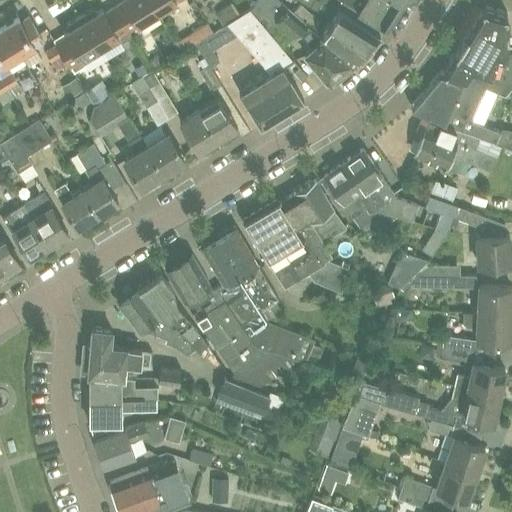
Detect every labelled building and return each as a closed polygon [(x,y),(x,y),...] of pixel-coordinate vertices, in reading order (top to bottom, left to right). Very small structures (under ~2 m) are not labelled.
[(129,29),(158,11),(150,0),(124,0),(125,1),(115,7),(129,29)] [(150,0),(158,11),(175,0),(150,0)] [(353,62),(294,11),(280,0),(257,0),(254,5),(250,8),(272,33),(279,23),(294,36),(299,31),(312,47),(305,53),(316,67),(317,66),(330,82),(353,62)] [(367,46),(380,32),(328,0),(307,0),(323,9),(325,6),(335,12),(330,20),(367,46)] [(344,0),(385,25),(401,1),(399,0),(344,0)] [(232,2),(215,12),(223,25),(227,22),(239,14),(232,2)] [(367,46),(330,20),(330,21),(324,28),(315,21),(318,17),(301,3),(294,11),(353,62),(367,46)] [(511,52),(507,51),(507,11),(483,4),(443,68),(444,68),(511,83),(511,52)] [(133,36),(129,29),(115,7),(105,13),(102,8),(98,11),(96,9),(92,8),(80,15),(100,47),(118,35),(122,42),(133,36)] [(238,34),(271,71),(239,91),(261,126),(304,99),(289,75),(282,64),(291,57),(272,33),(250,8),(239,14),(227,22),(238,34)] [(81,58),(100,47),(80,15),(68,22),(67,27),(69,29),(64,32),(67,36),(56,43),(74,71),(85,65),(81,58)] [(20,53),(42,39),(28,16),(21,21),(18,16),(3,26),(20,53)] [(223,25),(218,28),(226,41),(238,34),(227,22),(223,25)] [(208,23),(177,42),(182,50),(213,31),(208,23)] [(0,64),(20,53),(3,26),(0,27),(0,64)] [(50,61),(60,55),(55,46),(45,53),(50,61)] [(149,60),(154,67),(164,61),(160,53),(149,60)] [(143,62),(134,68),(139,75),(143,73),(148,69),(143,62)] [(221,84),(210,66),(209,64),(200,70),(211,89),(221,84)] [(504,95),(511,85),(511,83),(444,68),(441,72),(440,72),(411,105),(431,114),(429,119),(495,143),(501,130),(484,124),(498,92),(504,95)] [(155,71),(144,78),(150,87),(170,120),(181,113),(155,71)] [(0,81),(0,91),(7,87),(16,82),(11,74),(0,81)] [(75,94),(83,89),(76,77),(61,86),(65,92),(69,97),(75,94)] [(16,82),(7,87),(13,97),(22,92),(16,82)] [(94,104),(109,95),(104,86),(89,95),(94,104)] [(159,127),(170,120),(150,87),(139,94),(159,127)] [(88,96),(84,90),(72,98),(79,109),(91,101),(88,96)] [(113,92),(109,95),(94,104),(89,119),(94,126),(123,108),(113,92)] [(218,138),(237,126),(218,96),(199,108),(218,138)] [(199,150),(218,138),(199,108),(180,120),(199,150)] [(14,133),(29,156),(53,141),(39,117),(14,133)] [(163,172),(146,145),(128,117),(118,123),(136,151),(124,158),(141,186),(163,172)] [(495,143),(429,119),(423,117),(417,132),(423,134),(415,153),(445,166),(445,165),(456,170),(461,156),(491,169),(497,156),(496,155),(500,144),(495,143)] [(163,172),(185,159),(168,131),(146,145),(163,172)] [(16,164),(29,156),(14,133),(2,141),(13,158),(16,164)] [(13,158),(2,141),(0,142),(0,164),(1,166),(13,158)] [(98,213),(118,200),(100,171),(102,169),(103,169),(104,171),(115,164),(112,158),(105,162),(93,143),(77,152),(89,172),(88,173),(93,181),(82,188),(98,213)] [(344,160),(377,207),(412,220),(418,204),(391,194),(394,192),(383,175),(363,147),(344,160)] [(369,213),(377,207),(344,160),(324,174),(325,175),(319,179),(327,190),(328,189),(349,219),(365,208),(369,213)] [(460,185),(439,176),(434,190),(455,198),(460,185)] [(347,227),(346,224),(333,208),(316,179),(293,191),(294,193),(282,200),(303,236),(307,233),(323,260),(325,258),(336,263),(322,241),(347,227)] [(77,225),(98,213),(82,188),(74,194),(66,182),(55,189),(77,225)] [(52,206),(53,205),(44,190),(35,196),(44,209),(32,216),(48,243),(68,231),(52,206)] [(446,235),(454,216),(459,205),(432,195),(428,206),(443,212),(436,228),(446,235)] [(303,236),(282,200),(281,199),(243,221),(265,259),(266,259),(283,287),(308,273),(312,281),(339,293),(350,270),(336,263),(325,258),(323,260),(307,233),(303,236)] [(48,243),(32,216),(24,203),(3,216),(12,230),(13,229),(29,255),(48,243)] [(459,205),(454,216),(488,229),(492,218),(459,205)] [(279,295),(259,262),(236,225),(219,236),(258,299),(257,297),(259,297),(264,305),(279,295)] [(478,263),(511,262),(510,234),(477,235),(478,263)] [(4,236),(0,238),(0,273),(20,261),(4,236)] [(266,321),(258,299),(219,236),(204,245),(203,245),(201,248),(203,249),(224,282),(218,287),(256,340),(304,360),(305,358),(311,343),(312,339),(266,321)] [(410,278),(414,274),(425,264),(431,259),(404,249),(392,283),(401,287),(410,278)] [(256,340),(218,287),(214,289),(211,284),(192,253),(166,269),(186,300),(186,299),(198,317),(232,371),(242,373),(249,382),(284,355),(303,363),(304,360),(256,340)] [(176,299),(163,281),(167,278),(161,271),(157,273),(139,286),(139,287),(158,311),(187,338),(193,341),(198,345),(195,347),(198,351),(208,344),(176,299)] [(414,274),(410,278),(410,286),(474,286),(474,274),(458,274),(414,274)] [(511,313),(511,288),(511,285),(480,284),(478,311),(511,313)] [(390,286),(373,290),(378,307),(391,304),(390,300),(394,299),(390,286)] [(198,345),(193,341),(187,338),(158,311),(139,287),(121,300),(141,326),(178,341),(176,346),(187,355),(195,347),(198,345)] [(511,313),(478,311),(464,311),(464,321),(468,325),(478,325),(477,339),(509,340),(511,313)] [(124,376),(124,375),(125,362),(151,364),(152,350),(127,345),(111,344),(112,328),(92,326),(88,373),(124,376)] [(380,335),(370,331),(360,355),(369,359),(370,359),(380,335)] [(473,338),(447,334),(445,346),(471,350),(473,338)] [(311,343),(305,358),(316,363),(322,347),(311,343)] [(471,350),(445,346),(444,357),(470,361),(471,350)] [(351,376),(350,379),(360,383),(362,380),(370,359),(369,359),(360,355),(359,356),(351,376)] [(457,373),(454,385),(499,395),(505,368),(474,361),(470,376),(457,373)] [(157,380),(179,383),(181,369),(159,366),(157,380)] [(134,376),(124,375),(124,376),(88,373),(89,373),(89,398),(144,397),(156,398),(156,397),(157,397),(156,386),(133,386),(134,376)] [(225,377),(218,394),(262,410),(265,404),(279,409),(284,397),(270,391),(269,395),(225,377)] [(360,383),(356,393),(379,401),(382,402),(386,387),(362,380),(360,383)] [(499,395),(454,385),(451,396),(465,399),(462,414),(493,421),(499,395)] [(419,397),(386,387),(382,402),(381,403),(415,412),(419,397)] [(367,434),(379,401),(356,393),(343,425),(367,434)] [(218,394),(215,402),(259,419),(262,410),(218,394)] [(157,409),(156,398),(144,397),(89,398),(89,421),(90,421),(93,433),(115,425),(115,421),(122,421),(122,409),(157,409)] [(427,416),(454,423),(457,412),(429,406),(427,416)] [(184,420),(168,416),(162,438),(178,442),(184,420)] [(328,417),(321,435),(334,440),(341,422),(328,417)] [(126,426),(94,437),(103,464),(135,453),(131,440),(148,434),(144,420),(126,426)] [(266,437),(244,428),(242,434),(264,443),(266,437)] [(321,435),(315,451),(328,456),(334,440),(321,435)] [(476,471),(485,445),(454,435),(445,461),(476,471)] [(192,446),(188,458),(210,464),(213,453),(192,446)] [(352,467),(357,456),(334,448),(330,459),(352,467)] [(117,499),(181,476),(176,462),(172,460),(149,469),(148,466),(110,480),(117,499)] [(467,497),(476,471),(445,461),(436,487),(467,497)] [(117,499),(121,511),(140,511),(150,508),(151,511),(164,511),(165,511),(191,501),(181,476),(117,499)] [(211,491),(228,491),(228,477),(212,476),(211,491)] [(433,497),(436,487),(408,477),(405,487),(433,497)] [(430,508),(433,497),(405,487),(401,499),(430,508)] [(314,497),(308,511),(329,511),(333,504),(314,497)]
